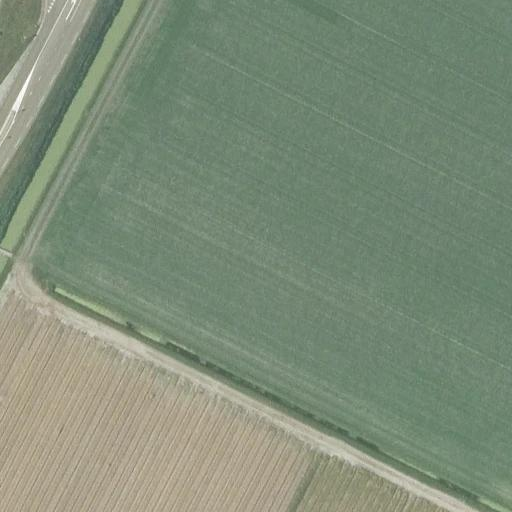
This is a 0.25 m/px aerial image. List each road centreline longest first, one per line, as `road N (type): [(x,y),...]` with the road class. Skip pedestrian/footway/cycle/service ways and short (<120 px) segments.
road 1 (track): [(462,511),(20,289),(24,259),(155,0)]
road 2 (secondary): [(0,140),(73,0)]
